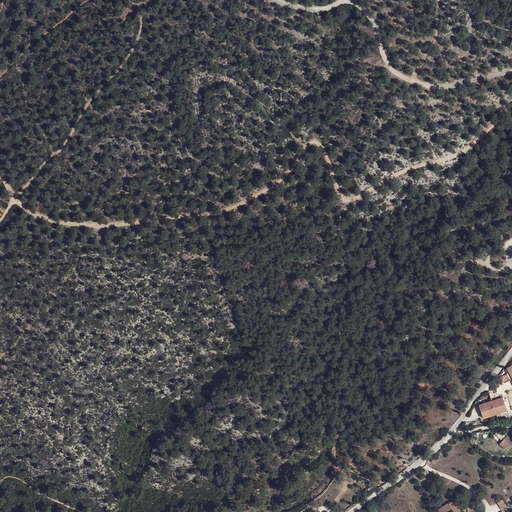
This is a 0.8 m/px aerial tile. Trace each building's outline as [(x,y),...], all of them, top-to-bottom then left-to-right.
[(503,398),(491,401),(495,414),(507,410),(503,398)] [(495,414),(491,401),(479,405),(483,418),(495,414)] [(507,437),(502,433),(498,436),(504,441),(507,437)] [(450,503),(449,501),(437,508),(439,511),(447,511),(452,509),(454,511),(460,511),(459,510),(458,511),(455,506),(458,505),(454,499),(450,503)] [(503,499),(497,502),(502,509),(508,506),(503,499)]
